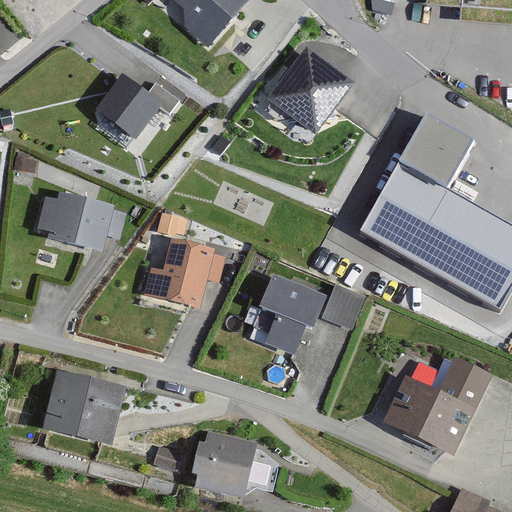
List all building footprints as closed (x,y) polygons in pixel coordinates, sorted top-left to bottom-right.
[(173,0),(180,6),(183,25),(208,48),(253,0),(173,0)] [(511,24),(511,0),(431,0),(431,5),(462,8),(461,19),(511,24)] [(355,83),(307,44),(267,94),(314,133),(355,83)] [(152,92),(125,71),(98,107),(137,136),(162,102),(173,110),(183,97),(161,80),(152,92)] [(500,305),(511,275),(511,222),(447,186),(472,138),(426,110),(390,176),(360,230),(500,305)] [(104,202),(50,190),(49,195),(38,192),(31,223),(41,225),(39,234),(95,246),(98,231),(118,236),(124,209),(103,204),(104,202)] [(185,217),(166,213),(162,232),(182,236),(185,217)] [(207,249),(162,238),(155,269),(147,268),(141,296),(192,308),(198,279),(216,283),(222,256),(206,253),(207,249)] [(310,329),(324,294),(274,274),(260,308),(278,315),(267,341),(293,351),(303,326),(310,329)] [(363,296),(335,285),(322,318),(350,329),(363,296)] [(440,389),(410,376),(388,422),(456,453),(475,413),(476,413),(494,373),(455,356),(440,389)] [(61,362),(59,369),(42,428),(109,445),(124,386),(112,381),(114,375),(61,362)] [(242,499),(257,443),(209,430),(206,443),(196,440),(187,472),(195,474),(191,486),(242,499)] [(187,437),(169,431),(164,446),(182,452),(187,437)] [(495,485),(467,474),(451,511),(511,511),(511,499),(492,491),(495,485)]
